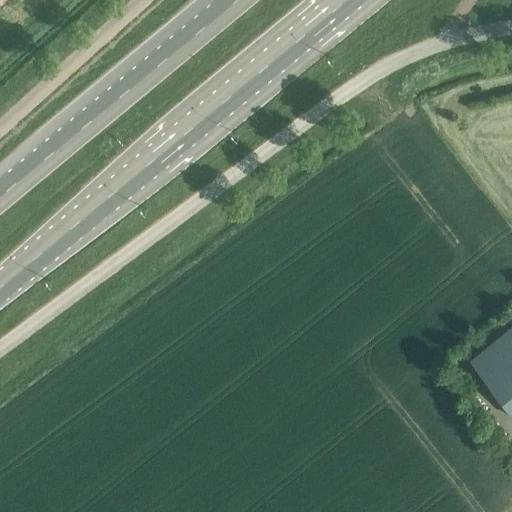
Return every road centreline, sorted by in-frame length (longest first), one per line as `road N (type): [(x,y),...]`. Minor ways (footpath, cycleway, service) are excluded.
road 1 (unclassified): [(0,346),(366,77),(445,44),(511,29)]
road 2 (primary): [(0,292),(353,0)]
road 3 (primary): [(234,0),(0,197)]
